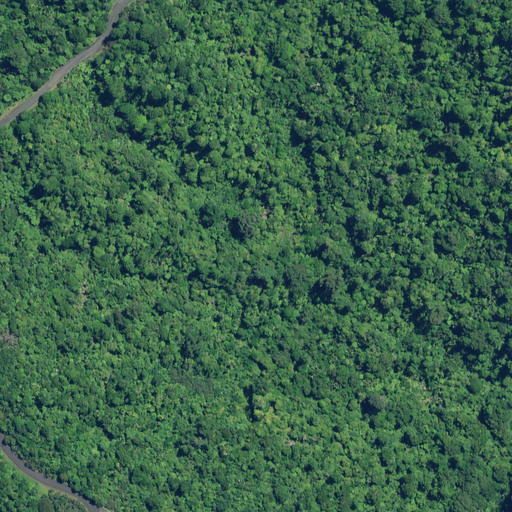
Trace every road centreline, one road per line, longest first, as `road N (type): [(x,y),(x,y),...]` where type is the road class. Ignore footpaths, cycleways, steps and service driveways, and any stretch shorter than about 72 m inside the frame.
road 1 (unclassified): [(135,0),(0,124)]
road 2 (unclassified): [(0,427),(84,511)]
